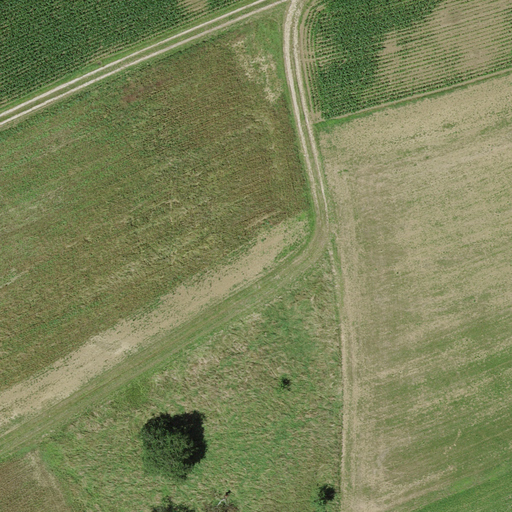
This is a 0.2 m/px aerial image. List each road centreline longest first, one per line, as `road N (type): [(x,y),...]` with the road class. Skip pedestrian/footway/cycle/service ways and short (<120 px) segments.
road 1 (track): [(0,449),(193,334),(326,240)]
road 2 (track): [(0,117),(283,0)]
road 3 (track): [(305,0),(295,50),(326,240)]
